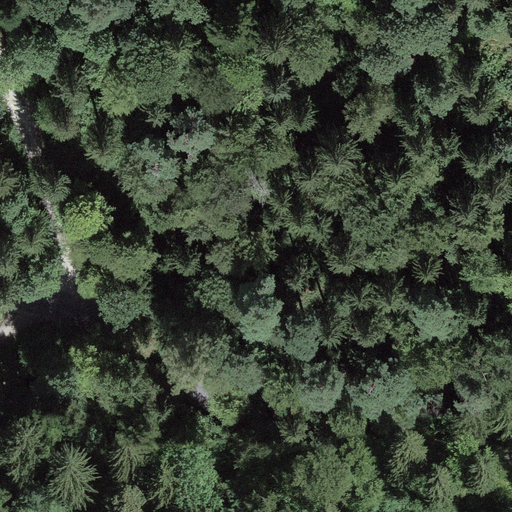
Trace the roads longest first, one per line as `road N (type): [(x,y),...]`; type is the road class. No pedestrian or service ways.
road 1 (tertiary): [(511,462),(261,417),(171,377),(76,300),(0,295)]
road 2 (track): [(0,70),(53,196),(76,300)]
